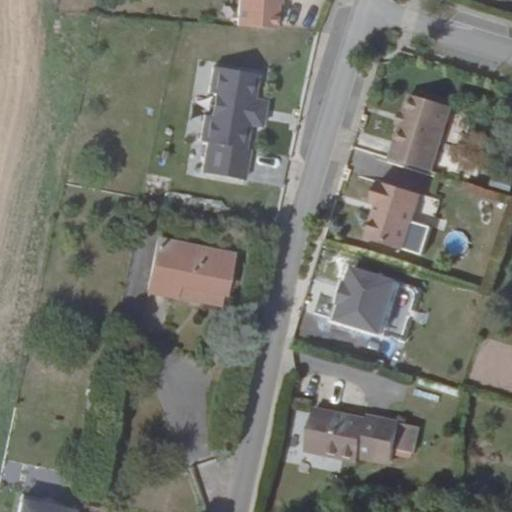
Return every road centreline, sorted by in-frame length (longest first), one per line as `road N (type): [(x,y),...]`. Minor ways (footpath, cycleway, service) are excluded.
road 1 (residential): [(236,511),(286,273),(368,6)]
road 2 (residential): [(368,6),(511,52)]
